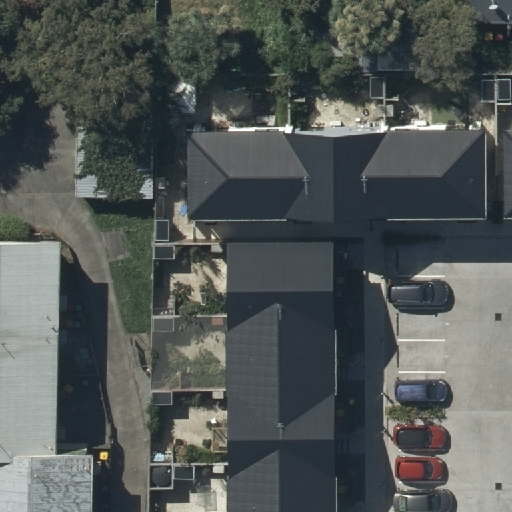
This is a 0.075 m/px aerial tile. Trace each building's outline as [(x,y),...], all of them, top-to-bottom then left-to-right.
[(511,0),(475,0),(475,30),(511,29),(511,0)] [(74,202),(154,202),(156,82),(75,81),(74,202)] [(483,101),(185,105),(186,196),(485,192),(483,101)] [(331,511),(330,215),(224,216),(225,511),(331,511)] [(71,253),(0,250),(0,511),(104,511),(106,467),(65,466),(71,253)]
